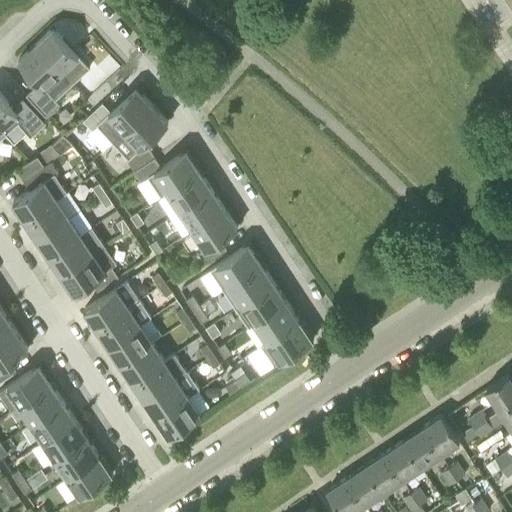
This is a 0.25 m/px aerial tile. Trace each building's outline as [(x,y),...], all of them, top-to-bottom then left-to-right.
[(89,66),(53,26),(36,43),(72,82),(89,66)] [(19,59),(39,81),(26,93),(46,115),(60,102),(56,97),(72,82),(36,43),(19,59)] [(110,111),(97,123),(98,124),(113,140),(152,104),(136,86),(110,111)] [(13,105),(0,91),(0,122),(8,131),(18,122),(30,134),(46,121),(23,96),(13,105)] [(102,102),(83,119),(92,129),(98,124),(97,123),(110,111),(102,102)] [(146,142),(168,121),(152,104),(113,140),(128,157),(127,158),(133,167),(154,154),(146,142)] [(60,154),(72,143),(63,134),(52,144),(60,154)] [(168,190),(200,169),(186,149),(161,166),(154,154),(133,167),(141,180),(148,176),(161,195),(168,190)] [(17,168),(24,178),(45,164),(38,154),(32,158),(17,168)] [(13,200),(14,201),(25,217),(56,196),(45,180),(45,179),(51,174),(59,169),(53,159),(45,164),(24,178),(30,188),(13,200)] [(168,190),(180,209),(212,188),(200,169),(168,190)] [(93,186),(99,195),(106,191),(99,181),(93,186)] [(212,188),(180,209),(193,228),(225,207),(212,188)] [(106,205),(112,201),(106,191),(99,195),(106,205)] [(37,236),(69,214),(56,196),(25,217),(37,236)] [(225,207),(193,228),(206,247),(199,252),(206,262),(227,248),(220,237),(237,226),(225,207)] [(144,220),(137,210),(131,215),(137,225),(144,220)] [(69,216),(38,236),(50,255),(81,233),(69,216)] [(123,231),(130,227),(123,217),(117,221),(123,231)] [(81,233),(50,255),(62,273),(93,251),(81,233)] [(157,252),(163,248),(156,238),(149,243),(156,253),(157,252)] [(249,242),(210,268),(223,287),(262,262),(249,242)] [(93,251),(62,273),(74,290),(91,279),(98,289),(118,276),(112,265),(105,269),(93,251)] [(236,306),(274,281),(262,262),(223,287),(236,306)] [(159,285),(166,280),(159,271),(152,275),(159,285)] [(172,290),(166,280),(159,285),(166,294),(172,290)] [(255,321),(287,300),(274,281),(236,306),(249,326),(256,322),(255,321)] [(117,287),(85,308),(97,326),(129,305),(117,287)] [(186,298),(193,308),(200,303),(193,294),(186,298)] [(287,300),(255,321),(256,322),(268,339),(268,340),(300,319),(299,318),(287,300)] [(209,317),(200,303),(193,308),(202,321),(209,317)] [(109,344),(141,323),(129,305),(97,326),(109,344)] [(190,316),(183,306),(176,311),(183,321),(190,316)] [(0,339),(16,329),(4,311),(0,313),(0,339)] [(196,326),(190,316),(183,321),(190,330),(196,326)] [(280,361),(301,346),(302,347),(303,347),(302,346),(314,338),(301,317),(299,318),(300,319),(268,340),(268,339),(261,344),(275,364),(280,361)] [(213,338),(222,332),(214,321),(206,327),(213,338)] [(141,323),(109,344),(121,362),(153,341),(141,323)] [(16,329),(0,339),(0,380),(17,369),(10,359),(28,347),(16,329)] [(153,341),(121,362),(133,380),(165,359),(153,341)] [(225,356),(232,351),(226,342),(225,341),(218,346),(225,356)] [(214,352),(207,342),(201,347),(207,356),(214,352)] [(220,362),(214,352),(207,356),(214,366),(220,362)] [(145,398),(177,377),(165,359),(133,380),(145,398)] [(39,364),(0,389),(0,391),(12,409),(20,403),(51,382),(39,364)] [(239,376),(236,378),(239,384),(241,385),(250,379),(251,379),(246,372),(239,376)] [(487,418),(501,409),(511,401),(511,376),(510,373),(487,388),(495,400),(481,409),(487,418)] [(177,377),(145,398),(157,415),(157,416),(189,394),(177,377)] [(239,384),(236,378),(225,385),(230,392),(231,392),(239,386),(240,385),(240,386),(241,385),(239,384)] [(32,421),(63,400),(51,382),(20,403),(32,421)] [(181,427),(203,412),(202,411),(200,412),(189,394),(157,416),(157,415),(155,416),(168,435),(181,427),(181,428),(182,427),(181,427)] [(44,439),(75,418),(63,400),(32,421),(44,439)] [(511,401),(501,409),(487,418),(493,427),(507,418),(511,425),(511,401)] [(487,418),(481,409),(469,417),(475,426),(487,418)] [(423,426),(441,454),(451,447),(461,441),(442,413),(423,426)] [(75,418),(44,439),(56,457),(87,436),(75,418)] [(487,418),(475,426),(479,432),(481,435),(493,427),(487,418)] [(422,466),(441,454),(423,426),(404,438),(422,466)] [(56,457),(68,475),(99,454),(87,436),(56,457)] [(403,479),(422,466),(404,438),(385,451),(403,479)] [(0,442),(0,453),(2,456),(8,451),(2,442),(0,442)] [(492,474),(501,468),(501,467),(511,460),(511,446),(495,458),(495,459),(486,465),(492,474)] [(384,492),(403,479),(385,451),(366,464),(384,492)] [(79,495),(101,481),(102,481),(101,480),(113,472),(100,453),(99,454),(68,475),(79,493),(78,494),(79,495)] [(449,466),(458,478),(467,472),(458,460),(449,466)] [(511,460),(501,467),(501,468),(507,477),(511,473),(511,460)] [(365,504),(384,492),(366,464),(346,477),(365,504)] [(458,478),(449,466),(441,471),(449,484),(458,478)] [(19,468),(12,472),(19,482),(26,477),(19,468)] [(12,485),(5,474),(0,477),(0,481),(5,489),(12,485)] [(32,487),(26,477),(19,482),(26,492),(32,487)] [(342,511),(353,511),(365,504),(346,477),(327,489),(342,511)] [(18,494),(12,485),(5,489),(11,498),(18,494)] [(420,503),(428,498),(419,485),(411,490),(420,503)] [(419,511),(424,509),(420,503),(411,490),(403,496),(413,511),(419,511)] [(474,502),(479,511),(486,511),(490,510),(482,497),(474,502)] [(479,511),(474,502),(465,508),(467,511),(479,511)]
